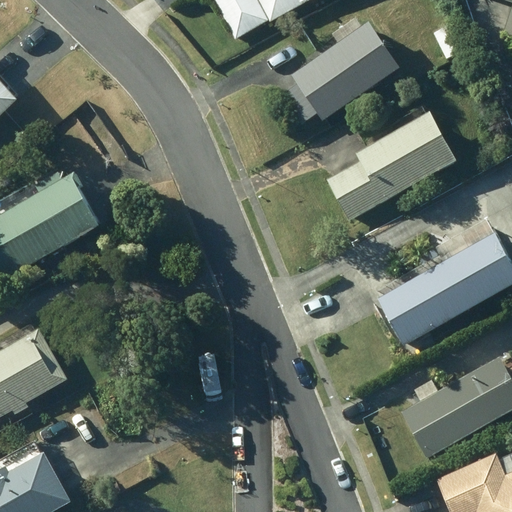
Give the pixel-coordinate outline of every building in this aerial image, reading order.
[(211,0),(234,41),(307,0),(211,0)] [(511,0),(496,0),(511,5),(501,36),(511,39),(511,0)] [(292,88),(278,97),(299,128),(313,118),(319,126),(394,75),(363,29),(287,81),(292,88)] [(0,108),(11,97),(0,85),(0,108)] [(425,118),(352,157),(356,165),(324,183),(347,224),(452,167),(425,118)] [(65,174),(0,212),(0,271),(4,278),(95,224),(65,174)] [(511,284),(489,241),(374,302),(399,350),(511,290),(511,284)] [(22,402),(62,379),(33,329),(0,348),(0,414),(10,409),(12,413),(25,406),(22,402)] [(511,389),(493,357),(399,411),(426,458),(511,408),(511,389)] [(0,511),(48,511),(66,502),(38,452),(1,473),(0,471),(0,511)] [(511,511),(511,458),(501,463),(498,454),(438,478),(451,511),(511,511)]
